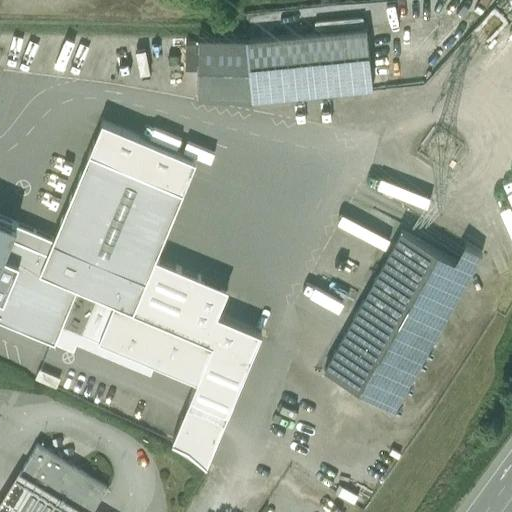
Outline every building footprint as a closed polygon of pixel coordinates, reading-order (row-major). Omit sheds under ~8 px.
[(511,8),(511,7),(476,46),(484,54),(496,39),(506,48),(511,40),(511,8)] [(366,26),(247,38),(253,98),(372,86),(366,26)] [(152,123),(147,135),(203,158),(208,146),(152,123)] [(53,237),(39,270),(40,270),(16,326),(54,342),(62,323),(78,286),(133,309),(183,189),(89,150),(53,237)] [(16,222),(0,260),(0,319),(16,326),(40,270),(39,270),(53,237),(16,222)] [(454,258),(402,229),(344,334),(413,373),(472,268),(454,258)] [(481,250),(464,241),(454,258),(472,268),(481,250)] [(133,309),(78,286),(62,323),(197,379),(213,342),(133,309)] [(89,511),(107,484),(37,442),(18,474),(82,511),(89,511)] [(82,511),(18,474),(0,505),(0,511),(82,511)]
